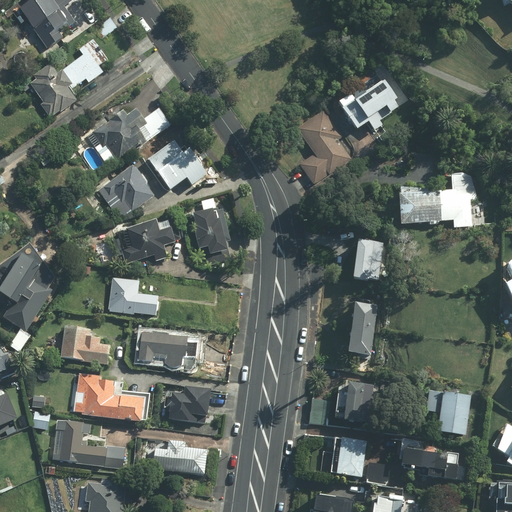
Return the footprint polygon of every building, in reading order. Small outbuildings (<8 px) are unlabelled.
[(66,28),(46,0),(22,0),(21,1),(24,7),(16,12),(45,54),(63,41),(58,34),(66,28)] [(511,0),(499,0),(502,8),(506,6),(511,11),(511,0)] [(118,29),(110,18),(97,27),(105,39),(118,29)] [(49,65),(25,83),(42,105),(39,107),(49,120),(57,114),(59,116),(74,104),(74,103),(75,102),(74,101),(78,99),(72,90),(84,81),(88,85),(102,75),(97,69),(106,62),(91,41),(77,51),(82,57),(57,75),(49,65)] [(398,100),(384,80),(338,112),(353,133),(365,125),(372,134),(381,128),(378,123),(386,117),(387,118),(396,112),(391,105),(398,100)] [(158,111),(145,119),(155,135),(168,126),(158,111)] [(121,113),(91,134),(102,149),(105,147),(117,164),(144,145),(136,133),(145,127),(133,112),(125,118),(121,113)] [(313,187),(352,161),(338,142),(342,139),(323,112),(295,131),(313,156),(298,166),(313,187)] [(146,162),(167,194),(183,183),(188,190),(202,180),(184,154),(179,158),(170,145),(146,162)] [(130,214),(152,199),(130,168),(106,185),(120,206),(123,204),(130,214)] [(439,193),(395,191),(395,199),(392,199),(396,229),(451,223),(451,230),(471,228),(468,205),(479,204),(468,175),(449,177),(451,193),(438,194),(439,193)] [(216,210),(189,217),(194,237),(192,237),(196,253),(198,252),(202,270),(229,263),(216,210)] [(120,251),(124,266),(152,259),(153,264),(164,262),(161,250),(172,247),(168,231),(157,234),(154,223),(125,230),(130,249),(120,251)] [(352,244),(348,283),(365,285),(365,284),(378,285),(382,247),(352,244)] [(26,247),(0,265),(0,299),(10,306),(2,320),(25,334),(50,293),(46,291),(51,283),(51,282),(51,281),(26,247)] [(138,283),(111,280),(106,314),(132,318),(132,316),(156,319),(159,299),(136,296),(138,283)] [(370,362),(377,307),(349,304),(342,358),(370,362)] [(89,332),(62,328),(58,361),(107,368),(109,348),(98,347),(99,340),(88,339),(89,332)] [(201,349),(200,346),(200,343),(199,342),(139,334),(135,364),(150,366),(150,362),(162,363),(161,369),(178,372),(179,373),(181,374),(183,374),(185,374),(187,373),(187,374),(189,375),(191,375),(193,374),(195,373),(196,372),(197,370),(197,368),(197,366),(198,362),(200,356),(201,349)] [(0,353),(0,379),(17,372),(8,352),(0,353)] [(98,379),(78,376),(73,415),(80,416),(80,419),(137,426),(138,423),(144,424),(148,396),(111,391),(112,385),(97,383),(98,379)] [(370,428),(374,387),(342,384),(336,387),(333,424),(370,428)] [(206,422),(210,393),(182,389),(181,398),(169,396),(166,422),(193,426),(194,420),(206,422)] [(434,434),(464,438),(470,398),(440,394),(434,434)] [(0,427),(12,423),(1,396),(0,396),(0,427)] [(45,397),(32,396),(31,409),(44,410),(45,397)] [(49,416),(34,413),(31,429),(47,432),(49,416)] [(90,427),(56,423),(51,465),(123,473),(125,451),(104,449),(104,451),(85,449),(86,443),(81,443),(82,436),(89,437),(90,427)] [(511,432),(507,429),(506,431),(503,429),(493,453),(506,461),(504,465),(511,470),(511,432)] [(203,479),(207,452),(184,449),(185,444),(166,442),(165,451),(153,450),(150,471),(203,479)] [(366,445),(337,442),(333,478),(362,482),(366,445)] [(444,459),(398,454),(396,471),(423,474),(423,480),(456,483),(459,456),(445,454),(444,459)] [(389,467),(368,465),(366,484),(387,487),(389,467)] [(88,504),(86,511),(120,511),(121,507),(129,508),(131,494),(123,493),(123,491),(100,488),(101,486),(86,484),(83,503),(88,504)] [(511,511),(511,485),(493,484),(491,511),(511,511)] [(317,500),(311,499),(309,511),(306,511),(351,511),(353,501),(317,497),(317,500)] [(369,506),(368,511),(401,511),(403,499),(386,497),(386,499),(374,498),(373,506),(369,506)] [(141,510),(132,509),(131,511),(152,511),(153,501),(142,500),(141,510)]
